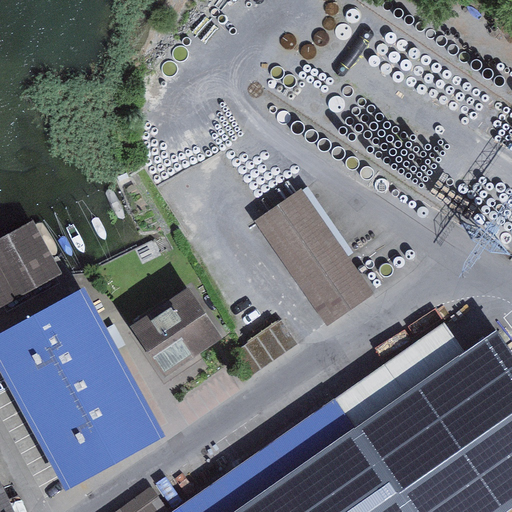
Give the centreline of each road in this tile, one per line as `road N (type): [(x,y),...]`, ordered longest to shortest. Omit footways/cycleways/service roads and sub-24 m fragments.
road 1 (unknown): [(339,344),(214,159)]
road 2 (unknown): [(74,511),(0,379)]
